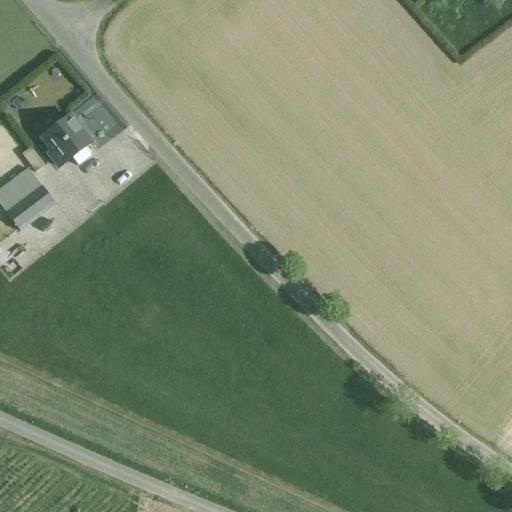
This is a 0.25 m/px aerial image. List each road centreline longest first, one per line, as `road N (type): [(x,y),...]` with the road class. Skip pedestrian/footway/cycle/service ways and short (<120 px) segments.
road 1 (unclassified): [(64,31),(320,320),(511,471)]
road 2 (unclassified): [(216,511),(0,421)]
